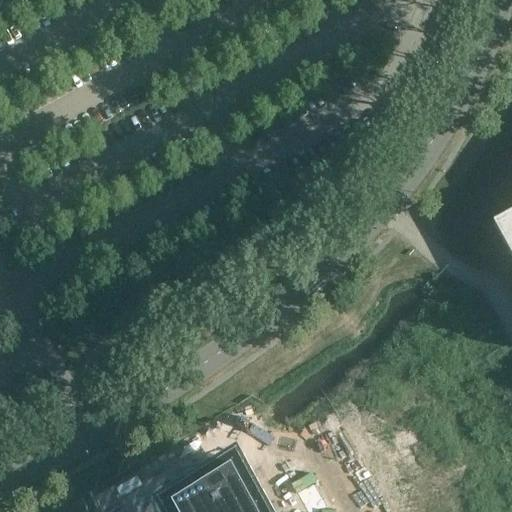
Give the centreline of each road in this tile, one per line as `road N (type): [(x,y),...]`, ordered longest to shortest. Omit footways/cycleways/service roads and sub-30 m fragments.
road 1 (unclassified): [(0,482),(184,377),(310,280),(382,208)]
road 2 (unclassified): [(382,208),(455,97),(499,0)]
